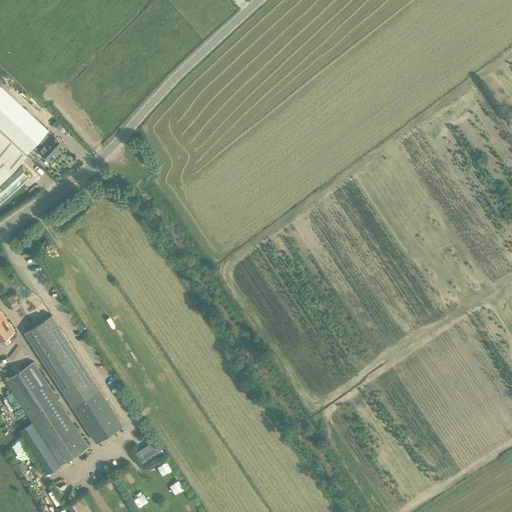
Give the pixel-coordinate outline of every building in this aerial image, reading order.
[(0,180),(17,162),(27,152),(36,161),(43,154),(50,161),(64,145),(51,133),(0,84),(0,180)] [(0,341),(15,330),(0,310),(0,341)] [(52,314),(24,332),(95,442),(123,424),(52,314)] [(33,360),(4,379),(39,432),(26,440),(47,473),(88,446),(33,360)] [(134,392),(145,389),(143,381),(132,384),(134,392)] [(178,451),(182,448),(174,433),(170,435),(178,451)] [(163,475),(172,470),(168,461),(158,465),(163,475)] [(79,511),(90,511),(84,498),(75,502),(79,511)]
